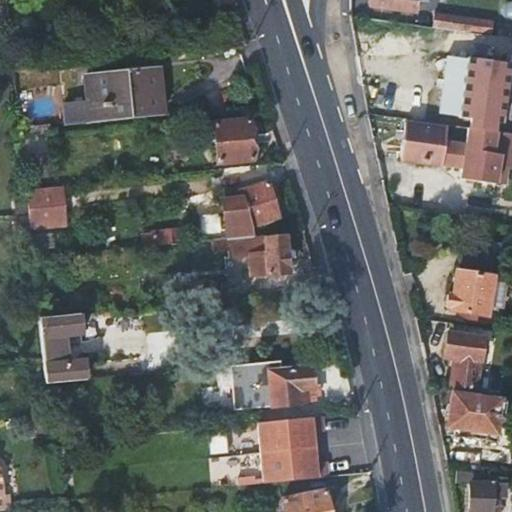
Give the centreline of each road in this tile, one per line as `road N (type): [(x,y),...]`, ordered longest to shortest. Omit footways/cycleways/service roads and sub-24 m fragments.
road 1 (secondary): [(300,105),(404,511)]
road 2 (secondary): [(426,511),(353,212)]
road 3 (secondary): [(353,212),(294,0)]
road 4 (secondary): [(353,212),(319,56),(317,0)]
